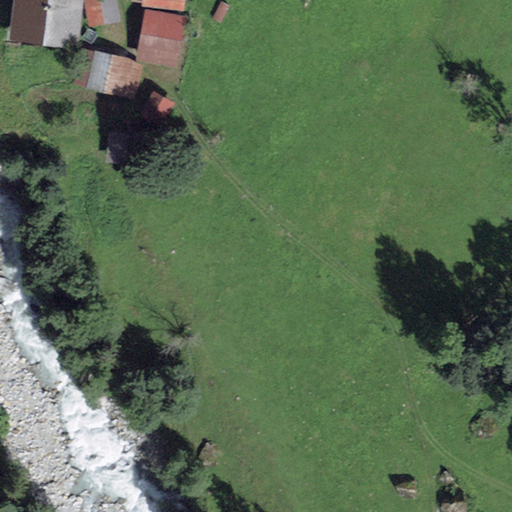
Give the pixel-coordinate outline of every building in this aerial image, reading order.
[(43,33),(47,0),(16,0),(13,29),(43,33)] [(47,0),(43,33),(74,37),(78,0),(47,0)] [(104,0),(99,1),(102,19),(114,17),(110,0),(104,0)] [(102,19),(99,1),(88,3),(91,20),(102,19)] [(148,10),(144,34),(178,40),(181,16),(148,10)] [(144,34),(140,56),(143,59),(172,64),(178,40),(144,34)] [(89,83),(96,54),(85,52),(78,80),(89,83)] [(96,54),(89,83),(89,85),(104,88),(110,58),(96,54)] [(110,58),(104,88),(132,94),(137,74),(135,65),(125,61),(110,58)] [(152,94),(141,112),(160,123),(170,105),(152,94)] [(149,137),(114,133),(111,159),(145,162),(149,137)]
